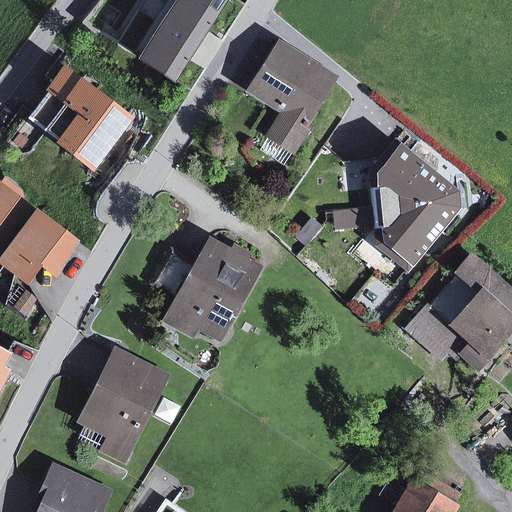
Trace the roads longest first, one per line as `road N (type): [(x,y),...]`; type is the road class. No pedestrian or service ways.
road 1 (residential): [(268,0),(68,316),(0,467)]
road 2 (track): [(505,511),(458,463),(440,432),(434,366),(405,343)]
road 3 (residential): [(0,99),(74,0)]
